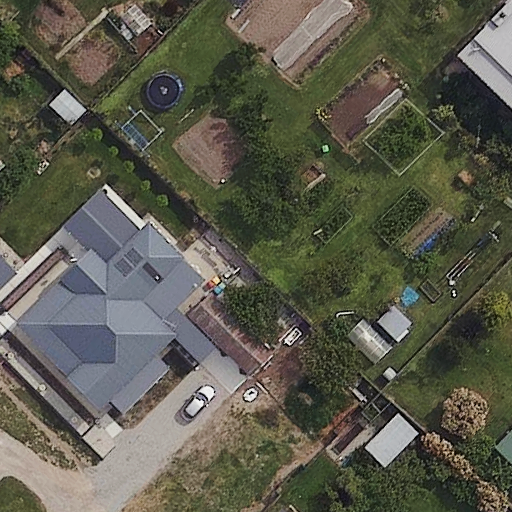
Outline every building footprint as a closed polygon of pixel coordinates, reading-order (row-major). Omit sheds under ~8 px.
[(511,1),(465,50),(511,95),(511,1)] [(226,205),(201,231),(243,270),(268,244),(226,205)] [(85,245),(9,316),(96,410),(176,335),(163,321),(202,285),(145,224),(102,264),(85,245)] [(317,355),(278,321),(267,334),(212,288),(186,318),(280,398),(317,355)] [(427,312),(406,293),(382,319),(404,338),(427,312)] [(358,311),(341,333),(385,367),(402,345),(358,311)] [(433,429),(404,400),(361,443),(391,472),(433,429)] [(511,423),(495,441),(511,456),(511,423)]
